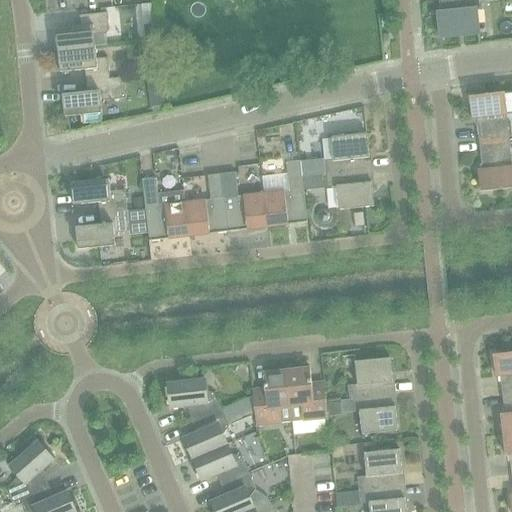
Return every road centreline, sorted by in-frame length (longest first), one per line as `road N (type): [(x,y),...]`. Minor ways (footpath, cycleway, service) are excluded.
road 1 (residential): [(45,279),(402,235)]
road 2 (residential): [(385,79),(37,156)]
road 3 (residential): [(124,389),(155,367),(408,332)]
road 4 (residential): [(485,511),(463,326)]
road 5 (residential): [(427,511),(408,332)]
road 6 (residential): [(433,69),(454,230)]
road 7 (residential): [(385,79),(402,235)]
road 8 (residential): [(22,0),(37,156)]
road 9 (residential): [(177,511),(124,389)]
